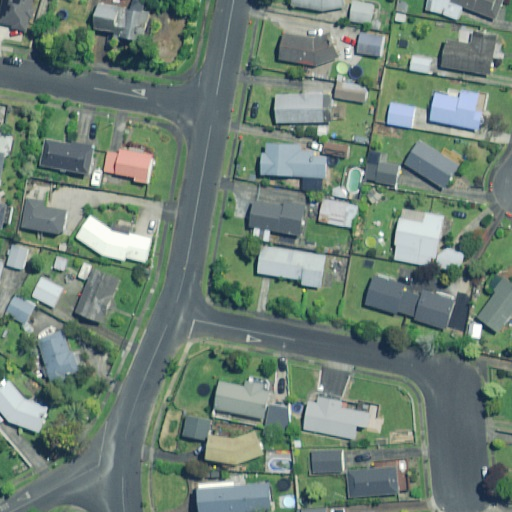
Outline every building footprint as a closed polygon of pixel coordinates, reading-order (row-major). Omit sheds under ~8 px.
[(35,0),(4,0),(0,21),(0,25),(29,31),(35,0)] [(343,0),(292,0),(292,6),(342,12),(343,0)] [(504,0),(452,0),(452,1),(447,0),(429,0),(426,10),(459,21),(463,7),(499,18),(504,0)] [(373,5),(353,3),(351,22),(371,24),(373,5)] [(151,13),(99,6),(96,30),(122,34),(121,38),(147,42),(151,13)] [(284,32),(280,58),(317,67),(340,60),(332,34),(314,38),(284,32)] [(384,37),(360,33),(357,53),(382,56),(384,37)] [(499,37),(474,33),(472,46),(447,42),(443,68),(492,76),(499,37)] [(431,58),(408,55),(407,70),(429,73),(431,58)] [(368,87),(336,83),(335,99),(366,102),(368,87)] [(479,95),(450,90),(449,96),(435,93),(430,122),(480,130),(483,112),(477,111),(479,95)] [(333,123),(333,95),(276,95),(277,123),(333,123)] [(415,108),(391,104),(388,125),(412,129),(415,108)] [(10,129),(0,127),(0,230),(4,232),(6,224),(12,225),(15,201),(0,198),(0,190),(5,157),(11,158),(15,137),(8,136),(10,129)] [(96,147),(44,139),(40,167),(92,176),(96,147)] [(441,155),(420,142),(406,166),(447,190),(465,159),(445,148),(441,155)] [(284,144),(263,143),(262,175),(325,179),(327,159),(314,158),(314,154),(283,153),(284,144)] [(349,145),(326,143),(325,156),(348,157),(349,145)] [(154,154),(120,149),(119,155),(108,153),(105,173),(136,178),(135,182),(149,184),(154,154)] [(396,186),(400,168),(371,162),(367,180),(396,186)] [(44,208),(45,202),(27,199),(22,228),(63,235),(67,212),(44,208)] [(359,207),(324,200),(320,222),(355,229),(359,207)] [(305,208),(249,201),(245,228),(301,236),(305,208)] [(443,216),(425,214),(424,223),(400,221),(396,262),(438,266),(443,216)] [(104,257),(127,263),(129,260),(147,262),(151,238),(130,236),(131,233),(113,226),(111,231),(91,215),(76,239),(104,257)] [(27,250),(11,246),(6,266),(22,270),(27,250)] [(327,257),(263,247),(259,274),(304,281),(303,286),(322,288),(327,257)] [(67,261),(57,258),(54,269),(64,272),(67,261)] [(90,266),(82,263),(77,277),(85,280),(90,266)] [(444,332),(456,298),(434,291),(438,280),(402,267),(396,284),(376,277),(366,304),(397,315),(398,311),(417,318),(415,322),(444,332)] [(120,280),(93,269),(75,313),(102,324),(120,280)] [(63,290),(42,278),(32,296),(54,308),(63,290)] [(511,315),(511,284),(506,280),(478,318),(499,333),(511,315)] [(35,307),(15,296),(5,314),(25,325),(35,307)] [(71,355),(63,332),(38,340),(53,385),(68,380),(67,377),(86,370),(80,352),(71,355)] [(221,380),(215,408),(265,419),(271,392),(263,391),(265,381),(248,377),(246,386),(221,380)] [(26,400),(9,382),(4,387),(0,390),(0,409),(11,422),(40,434),(50,410),(26,400)] [(320,398),(318,405),(310,403),(305,430),(356,440),(359,426),(369,428),(372,415),(343,409),(344,403),(320,398)] [(292,409),(271,406),(267,429),(288,432),(292,409)] [(211,422),(188,417),(184,437),(208,441),(211,422)] [(410,443),(410,434),(390,435),(391,444),(410,443)] [(265,456),(258,436),(239,440),(212,436),(209,460),(239,465),(265,456)] [(343,473),(342,451),(312,451),(313,473),(343,473)] [(365,468),(348,470),(351,499),(400,494),(397,468),(366,471),(365,468)] [(273,511),(271,483),(237,486),(236,480),(199,484),(201,511),(273,511)]
